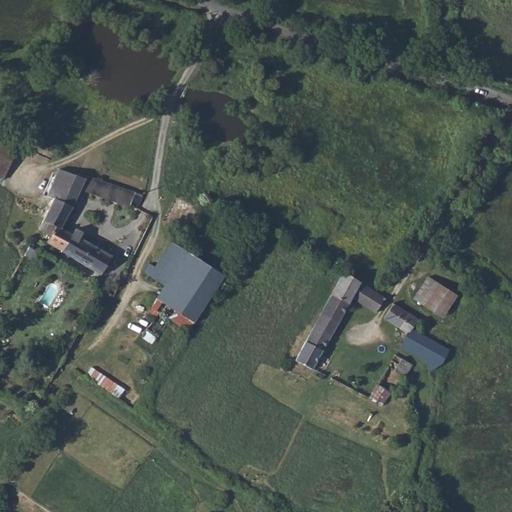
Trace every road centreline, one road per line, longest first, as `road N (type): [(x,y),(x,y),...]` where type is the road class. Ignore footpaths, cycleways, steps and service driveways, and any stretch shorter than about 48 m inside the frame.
road 1 (residential): [(217,8),(172,103),(156,176),(156,228),(124,299)]
road 2 (tertiary): [(511,105),(217,8)]
